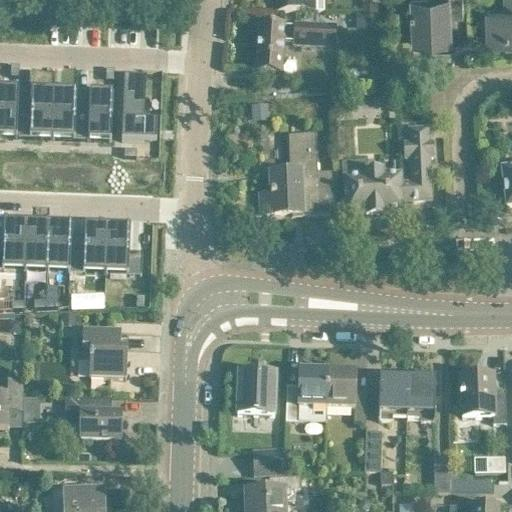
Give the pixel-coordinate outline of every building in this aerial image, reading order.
[(277,0),(278,15),(324,15),(323,0),(277,0)] [(451,49),(449,13),(461,12),(461,16),(462,16),(461,0),(409,0),(412,43),(430,42),(431,50),(451,49)] [(511,46),(511,0),(503,0),(504,9),(485,10),(486,42),(506,41),(506,47),(511,46)] [(294,48),(333,51),(335,29),(295,27),(295,30),(284,29),(260,27),(257,74),(281,75),(283,45),(294,45),(294,48)] [(13,71),(13,84),(21,84),(22,72),(13,71)] [(89,74),(88,87),(97,87),(97,75),(89,74)] [(124,79),(121,145),(143,146),(156,147),(157,127),(144,127),(146,80),(124,79)] [(0,95),(0,143),(16,145),(17,118),(31,119),(32,96),(0,95)] [(17,118),(16,145),(52,146),(54,97),(32,96),(31,119),(17,118)] [(54,97),(52,146),(88,147),(89,121),(75,121),(76,98),(54,97)] [(76,98),(75,121),(89,121),(88,147),(111,148),(112,99),(76,98)] [(431,205),(429,162),(432,162),(431,146),(429,146),(428,132),(408,133),(409,147),(404,147),(405,163),(410,163),(411,186),(401,187),(400,179),(383,180),(382,176),(364,177),(364,180),(343,181),(345,218),(366,217),(366,221),(384,220),(384,216),(402,215),(402,201),(412,201),(412,206),(431,205)] [(333,218),(331,176),(317,177),(316,138),(288,139),(290,175),(270,176),(271,197),(260,198),(261,220),(291,218),(291,220),(293,220),(292,218),(302,218),(302,220),(333,218)] [(136,162),(136,154),(124,153),(124,162),(136,162)] [(511,167),(511,168),(508,171),(502,172),(506,210),(511,209),(511,167)] [(0,251),(0,274),(25,276),(26,227),(4,226),(3,252),(0,251)] [(26,227),(25,276),(47,277),(48,228),(26,227)] [(48,228),(47,277),(69,277),(69,254),(70,254),(71,229),(48,228)] [(69,254),(69,277),(105,279),(107,230),(84,229),(83,255),(70,254),(69,254)] [(107,230),(105,279),(141,280),(142,257),(129,256),(130,231),(107,230)] [(115,300),(103,301),(103,310),(115,309),(115,300)] [(103,301),(90,302),(91,310),(103,310),(103,301)] [(58,303),(45,304),(45,313),(58,312),(58,303)] [(45,304),(33,305),(33,313),(45,313),(45,304)] [(22,305),(10,306),(10,315),(23,314),(22,305)] [(120,360),(120,353),(121,336),(82,334),(82,352),(90,352),(88,382),(126,384),(127,360),(120,360)] [(327,375),(327,374),(301,374),(301,371),(300,371),(300,397),(288,397),(288,426),(298,426),(298,412),(326,413),(327,375)] [(329,371),(327,371),(327,374),(327,375),(326,413),(354,413),(353,428),(369,428),(371,399),(355,399),(356,373),(354,373),(354,375),(329,375),(329,371)] [(406,418),(407,381),(381,380),(381,373),(380,373),(379,426),(392,426),(392,417),(406,418)] [(434,428),(436,374),(435,374),(435,382),(408,381),(408,374),(407,374),(407,381),(406,418),(420,418),(419,428),(434,428)] [(274,420),(276,378),(239,377),(238,386),(239,386),(239,400),(238,400),(237,419),(274,420)] [(506,428),(505,394),(504,394),(504,398),(493,398),(493,381),(461,382),(461,398),(460,398),(460,401),(461,401),(462,422),(493,421),(493,429),(506,428)] [(23,385),(8,385),(0,385),(0,432),(8,433),(8,413),(23,413),(23,385)] [(121,444),(121,416),(102,416),(103,403),(65,402),(65,429),(81,429),(80,444),(121,444)] [(378,478),(380,438),(365,438),(364,477),(378,478)] [(281,455),(254,456),(255,480),(282,479),(281,455)] [(449,498),(450,484),(450,458),(435,457),(434,497),(449,498)] [(392,489),(391,477),(380,477),(381,490),(392,489)] [(299,482),(274,483),(275,494),(245,496),(245,497),(247,497),(247,511),(284,511),(284,507),(294,507),(293,495),(300,495),(299,482)] [(493,499),(493,485),(450,484),(449,498),(493,499)] [(16,489),(13,492),(13,497),(17,501),(21,500),(24,497),(24,492),(21,489),(16,489)] [(64,497),(64,511),(97,511),(97,506),(103,506),(103,508),(130,508),(129,495),(64,497)] [(369,511),(371,509),(369,505),(364,503),(360,504),(358,509),(358,511),(369,511)]
